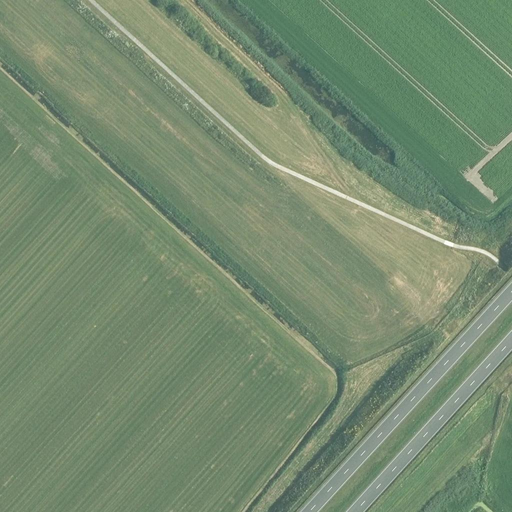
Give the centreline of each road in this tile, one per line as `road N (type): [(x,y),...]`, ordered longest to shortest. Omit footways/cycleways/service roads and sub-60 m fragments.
road 1 (trunk): [(511,289),(309,511)]
road 2 (trunk): [(355,511),(511,339)]
